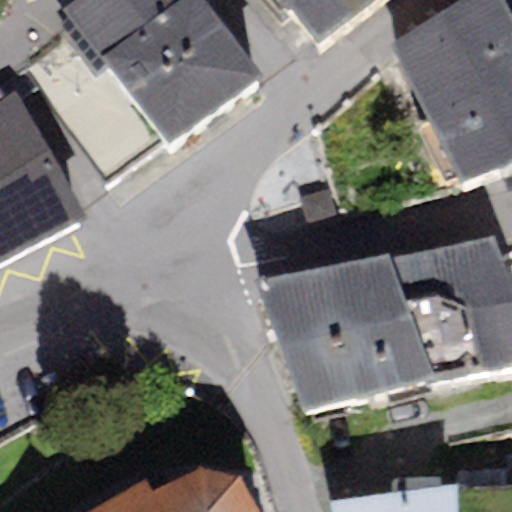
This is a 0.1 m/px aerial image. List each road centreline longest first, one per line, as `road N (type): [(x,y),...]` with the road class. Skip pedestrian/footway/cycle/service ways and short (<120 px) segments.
road 1 (residential): [(191,301),(236,268),(511,209)]
road 2 (residential): [(104,277),(304,100)]
road 3 (tertiary): [(298,511),(274,430),(191,301)]
road 4 (residential): [(304,100),(407,0)]
road 5 (residential): [(226,0),(304,100)]
